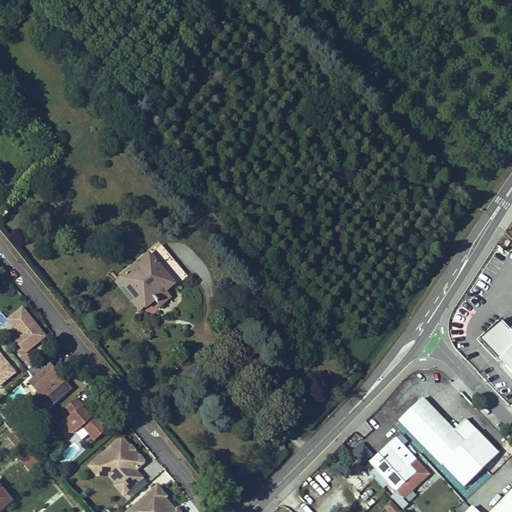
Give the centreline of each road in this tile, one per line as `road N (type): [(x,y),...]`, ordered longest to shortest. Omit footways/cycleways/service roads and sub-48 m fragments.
road 1 (residential): [(0,245),(212,511)]
road 2 (tertiary): [(511,180),(419,315)]
road 3 (tertiary): [(511,196),(430,326)]
road 4 (tertiary): [(350,412),(245,511)]
road 5 (residential): [(430,326),(511,416)]
